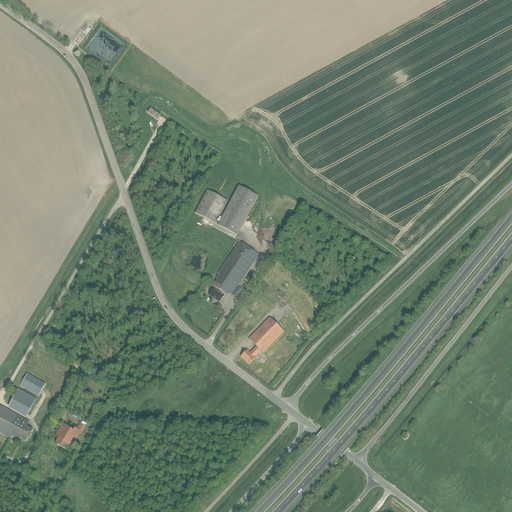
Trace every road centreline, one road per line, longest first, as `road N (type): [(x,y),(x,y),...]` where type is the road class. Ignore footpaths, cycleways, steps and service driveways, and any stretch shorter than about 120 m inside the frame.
road 1 (motorway): [(511,218),(254,511)]
road 2 (motorway): [(277,511),(511,238)]
road 3 (unclassified): [(273,398),(325,335),(511,153)]
road 4 (motorway): [(511,183),(286,408)]
road 5 (tertiary): [(273,398),(173,320),(123,192)]
road 6 (motorway): [(357,461),(511,257)]
road 7 (tertiary): [(123,192),(77,67),(0,3)]
road 8 (track): [(0,372),(118,178)]
road 9 (unclassified): [(34,341),(123,192)]
road 10 (unclassified): [(206,511),(295,414)]
